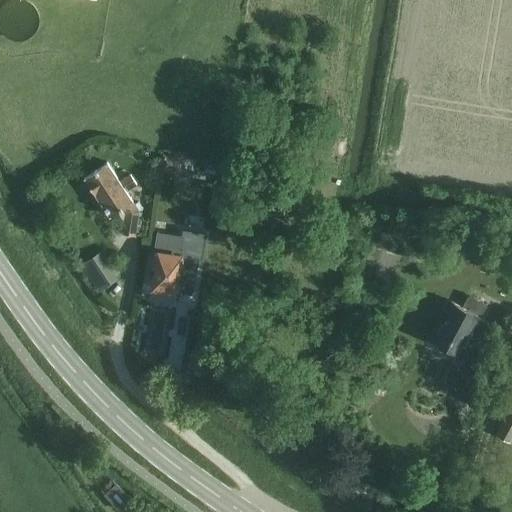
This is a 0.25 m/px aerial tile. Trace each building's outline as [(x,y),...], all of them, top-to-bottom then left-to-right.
[(162,164),(175,168),(177,159),(164,156),(162,164)] [(138,184),(135,181),(130,172),(120,178),(107,159),(83,174),(109,214),(117,209),(124,219),(121,233),(134,236),(139,211),(143,208),(138,202),(135,204),(127,192),(138,184)] [(157,231),(149,266),(155,267),(151,286),(172,290),(174,284),(190,287),(195,259),(201,260),(206,235),(183,231),(183,229),(182,229),(180,236),(157,231)] [(100,253),(84,263),(102,288),(117,279),(100,253)] [(441,349),(447,347),(461,355),(482,317),(479,315),(484,305),(467,295),(461,305),(451,299),(429,338),(431,339),(434,345),(441,349)] [(511,405),(497,433),(510,441),(511,437),(511,405)]
